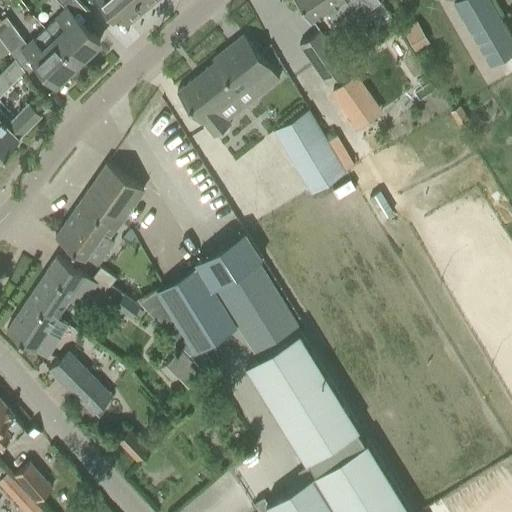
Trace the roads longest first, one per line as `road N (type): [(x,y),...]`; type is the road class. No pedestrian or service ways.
road 1 (tertiary): [(0,221),(89,115),(213,0)]
road 2 (unclassified): [(145,511),(0,361)]
